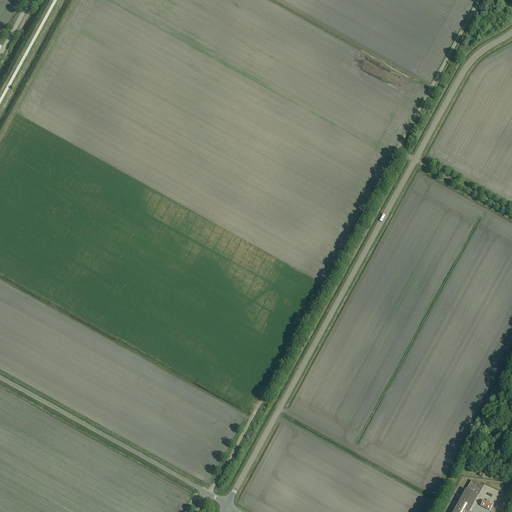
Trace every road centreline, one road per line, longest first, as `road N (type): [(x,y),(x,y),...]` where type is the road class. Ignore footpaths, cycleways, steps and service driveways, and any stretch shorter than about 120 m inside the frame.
road 1 (track): [(478,0),(209,494)]
road 2 (unclassified): [(226,505),(465,68),(511,31)]
road 3 (unclassified): [(206,492),(0,377)]
road 4 (track): [(397,149),(511,213)]
